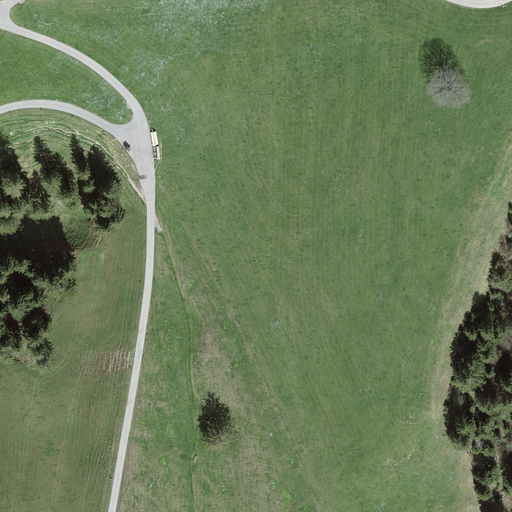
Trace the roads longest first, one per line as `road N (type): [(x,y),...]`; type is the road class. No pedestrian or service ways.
road 1 (track): [(0,12),(6,23),(96,66),(130,101),(146,145),(150,273),(110,511)]
road 2 (track): [(146,145),(70,108),(0,109)]
